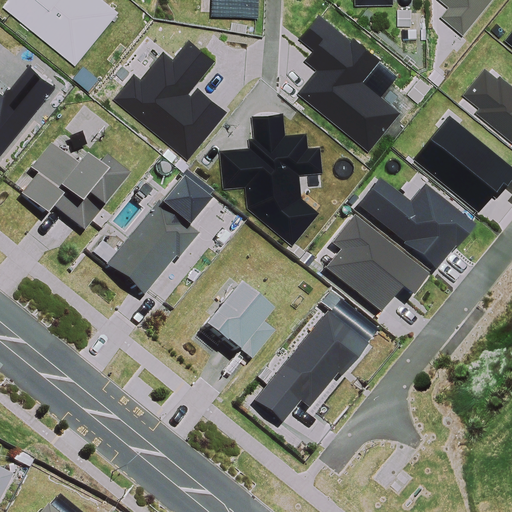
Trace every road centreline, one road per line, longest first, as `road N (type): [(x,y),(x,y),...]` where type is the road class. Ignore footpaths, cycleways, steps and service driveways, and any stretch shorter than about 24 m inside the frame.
road 1 (tertiary): [(0,330),(222,511)]
road 2 (residential): [(374,410),(511,241)]
